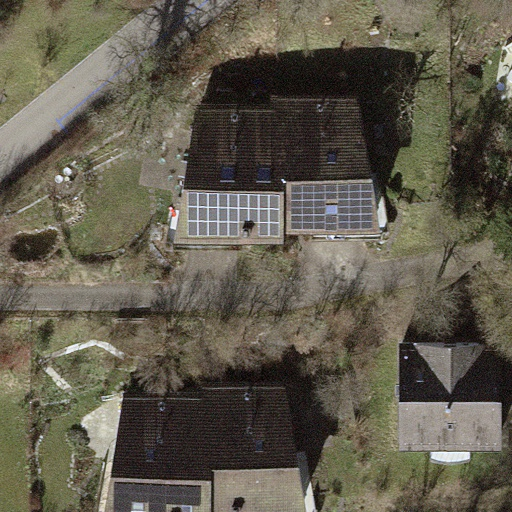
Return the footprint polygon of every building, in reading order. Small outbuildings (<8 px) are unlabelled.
[(277,92),(277,102),(280,232),(380,233),(361,92),(277,92)] [(277,102),(201,103),(172,249),(282,249),(280,232),(277,102)] [(511,338),(404,342),(406,448),(503,445),(502,386),(511,385),(511,338)] [(211,379),(211,390),(214,511),(312,511),(295,380),(211,379)] [(214,511),(211,390),(135,390),(110,511),(214,511)]
